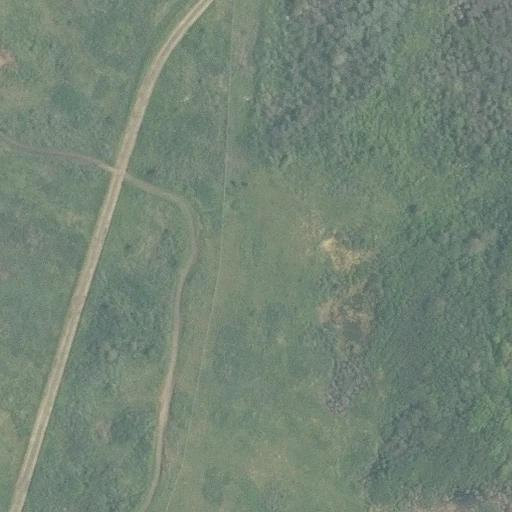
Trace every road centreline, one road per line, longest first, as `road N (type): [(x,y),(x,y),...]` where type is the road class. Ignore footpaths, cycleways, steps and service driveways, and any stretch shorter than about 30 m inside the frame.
road 1 (unclassified): [(13,511),(157,45),(199,0)]
road 2 (unknown): [(138,511),(150,492),(175,299),(194,232),(191,211),(86,156),(21,146),(0,134)]
